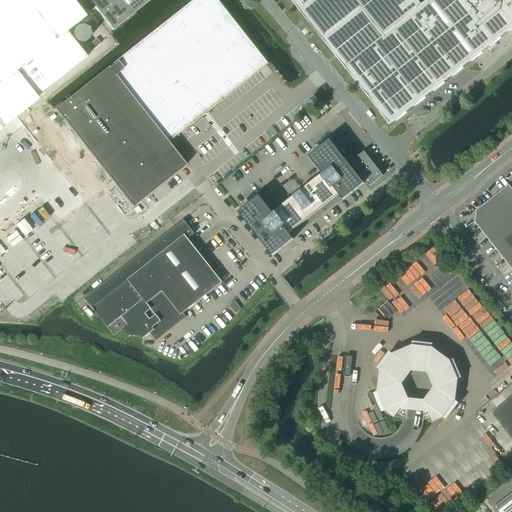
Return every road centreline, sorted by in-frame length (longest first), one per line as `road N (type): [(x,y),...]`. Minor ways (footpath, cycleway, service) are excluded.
road 1 (tertiary): [(276,339),(435,207)]
road 2 (secondary): [(12,374),(104,406),(195,454)]
road 3 (residential): [(263,0),(388,150)]
road 4 (unclassified): [(511,54),(388,150)]
road 5 (tertiary): [(276,339),(251,364),(195,454)]
road 6 (tertiary): [(212,464),(276,339)]
road 7 (unclassified): [(511,303),(435,207)]
